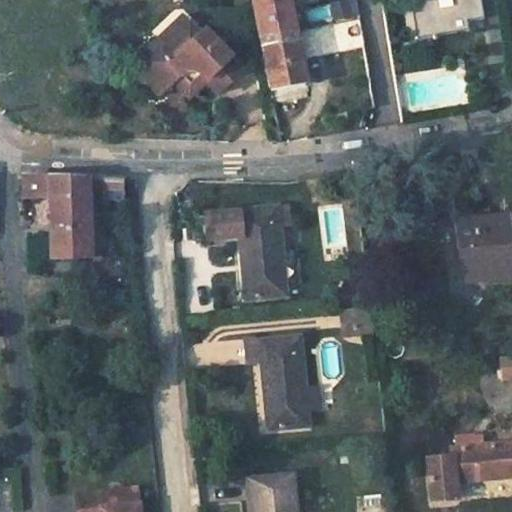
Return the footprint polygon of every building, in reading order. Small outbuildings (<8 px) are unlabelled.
[(252,0),(271,89),(306,83),(287,0),(252,0)] [(352,0),(346,0),(327,3),(331,22),(356,17),(352,0)] [(415,0),(409,0),(416,38),(422,37),(415,0)] [(415,0),(422,37),(455,31),(453,18),(461,16),(461,21),(466,20),(484,17),(480,0),(415,0)] [(461,16),(453,18),(455,31),(468,30),(466,20),(461,21),(461,16)] [(200,37),(183,19),(160,39),(168,48),(183,34),(192,44),(200,37)] [(328,56),(367,49),(361,19),(323,25),(328,56)] [(183,34),(168,48),(160,39),(143,55),(150,62),(149,83),(159,94),(173,81),(183,73),(197,73),(206,82),(217,94),(240,72),(204,34),(200,37),(192,44),(183,34)] [(149,83),(150,62),(143,55),(133,65),(149,83)] [(197,73),(183,73),(173,81),(188,98),(206,82),(197,73)] [(86,178),(22,176),(23,198),(49,197),(51,272),(77,272),(76,258),(88,258),(86,178)] [(126,200),(126,178),(104,179),(105,201),(126,200)] [(287,207),(206,215),(208,239),(239,236),(245,300),(285,295),(278,226),(289,225),(287,207)] [(505,216),(455,221),(457,248),(464,247),(468,281),(511,277),(505,216)] [(464,247),(457,248),(461,282),(468,281),(464,247)] [(370,307),(340,309),(342,328),(372,324),(370,307)] [(372,324),(342,328),(343,338),(373,334),(372,324)] [(259,338),(245,339),(247,363),(261,363),(259,341),(259,338)] [(298,338),(259,341),(261,363),(268,429),(307,426),(305,406),(304,393),(298,338)] [(511,358),(498,360),(500,380),(511,379),(511,358)] [(318,391),(304,393),(305,406),(319,405),(318,391)] [(450,458),(426,460),(430,501),(455,498),(453,482),(511,477),(511,442),(501,443),(501,436),(493,437),(493,434),(455,438),(456,448),(449,449),(450,458)] [(294,511),(290,476),(251,479),(254,511),(294,511)] [(126,491),(127,506),(138,505),(136,490),(126,491)] [(138,511),(138,505),(127,506),(126,491),(72,496),(73,511),(138,511)]
